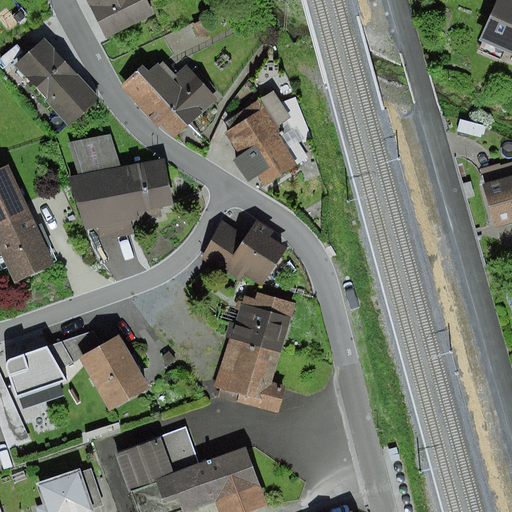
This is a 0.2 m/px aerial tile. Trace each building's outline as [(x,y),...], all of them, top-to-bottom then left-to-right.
[(145,0),(87,0),(107,39),(154,17),(145,0)] [(511,0),(498,0),(481,39),(511,52),(511,0)] [(205,20),(194,25),(199,37),(210,33),(205,20)] [(45,39),(15,66),(68,126),(99,100),(45,39)] [(142,67),(138,70),(189,125),(217,99),(186,65),(176,75),(163,61),(159,65),(158,64),(148,73),(142,67)] [(189,125),(138,70),(120,87),(158,128),(161,125),(174,139),(189,125)] [(230,131),(225,134),(239,156),(232,160),(247,184),(257,178),(264,189),(299,167),(298,165),(273,127),(289,117),(280,103),(273,92),(225,123),(230,131)] [(295,97),(280,103),(289,117),(273,127),(298,165),(308,157),(299,143),(313,140),(295,97)] [(461,120),(458,132),(481,137),(484,126),(461,120)] [(79,175),(68,177),(86,229),(98,227),(100,240),(133,234),(130,222),(162,217),(160,208),(173,206),(165,159),(121,167),(111,136),(69,143),(79,175)] [(481,169),(485,184),(511,176),(511,162),(500,166),(500,164),(481,169)] [(8,165),(0,169),(0,271),(7,268),(14,283),(54,264),(46,247),(52,244),(42,223),(37,225),(8,165)] [(511,176),(485,184),(483,184),(495,228),(511,223),(511,176)] [(245,236),(222,221),(202,259),(240,282),(245,274),(261,286),(287,248),(271,237),(275,231),(256,220),(245,236)] [(224,340),(228,342),(281,357),(297,303),(256,291),(254,298),(243,295),(235,323),(230,322),(224,340)] [(93,331),(48,347),(61,371),(80,360),(102,347),(93,331)] [(102,347),(80,360),(110,411),(150,388),(120,337),(102,347)] [(281,357),(228,342),(215,388),(222,389),(219,399),(278,414),(286,386),(274,383),(281,357)] [(6,365),(7,370),(23,408),(65,396),(60,383),(67,381),(61,371),(48,347),(10,358),(7,362),(6,365)] [(0,373),(0,424),(8,449),(31,442),(0,373)] [(133,492),(201,468),(186,428),(113,454),(128,494),(133,492)] [(201,468),(133,492),(139,511),(167,511),(181,507),(182,511),(190,511),(216,503),(219,511),(244,511),(264,505),(245,452),(201,468)] [(80,469),(36,484),(43,504),(35,507),(36,511),(94,511),(93,509),(81,472),(80,469)] [(91,469),(81,472),(93,509),(103,505),(91,469)]
